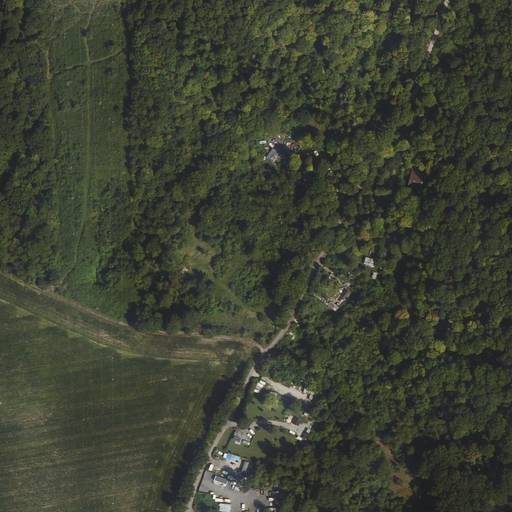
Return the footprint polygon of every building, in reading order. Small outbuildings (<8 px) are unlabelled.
[(423,174),(412,171),(408,185),(419,188),(423,174)] [(363,264),(372,267),(374,259),(365,257),(363,264)] [(347,289),(341,296),(344,298),(349,291),(347,289)] [(330,301),(327,306),(335,311),(341,303),(338,301),(336,305),(330,301)] [(301,380),(307,382),(310,373),(303,371),(301,380)] [(508,402),(501,401),(499,410),(506,411),(508,402)] [(292,423),(301,428),(304,422),(295,418),(292,423)] [(499,439),(489,435),(484,447),(495,451),(499,439)] [(492,458),(484,456),(482,469),(489,470),(492,458)] [(436,485),(428,480),(422,489),(430,495),(436,485)]
